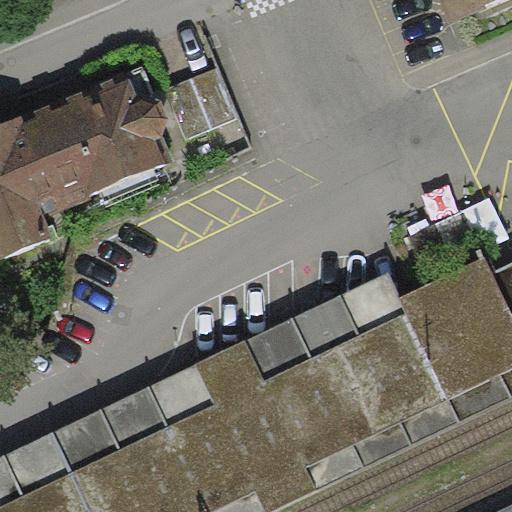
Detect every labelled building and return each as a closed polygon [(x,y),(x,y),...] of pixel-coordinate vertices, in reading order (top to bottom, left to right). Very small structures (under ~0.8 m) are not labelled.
[(440,0),(451,24),(504,0),(440,0)] [(219,68),(167,90),(188,139),(240,117),(219,68)] [(163,162),(154,139),(161,135),(168,116),(160,99),(142,95),(136,98),(125,72),(22,116),(62,210),(91,197),(89,193),(163,162)] [(0,125),(0,258),(1,261),(52,240),(43,218),(62,210),(22,116),(0,125)] [(199,365),(0,460),(0,511),(262,511),(266,511),(511,392),(511,263),(493,273),(487,261),(404,301),(390,273),(250,341),(199,365)]
